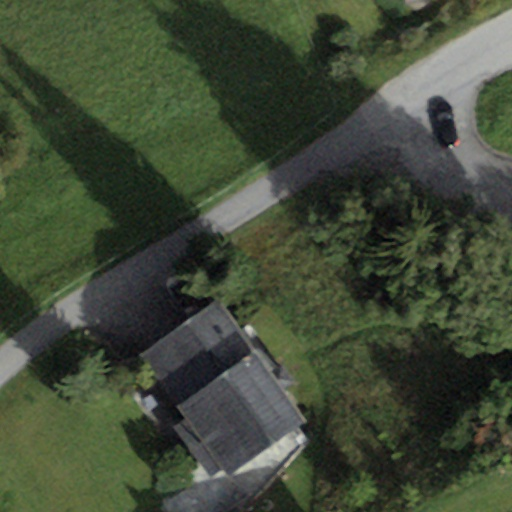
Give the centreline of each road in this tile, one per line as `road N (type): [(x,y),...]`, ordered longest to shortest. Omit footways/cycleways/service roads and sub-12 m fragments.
road 1 (residential): [(0,375),(75,312),(409,101)]
road 2 (residential): [(409,101),(427,142),(457,170),(511,188)]
